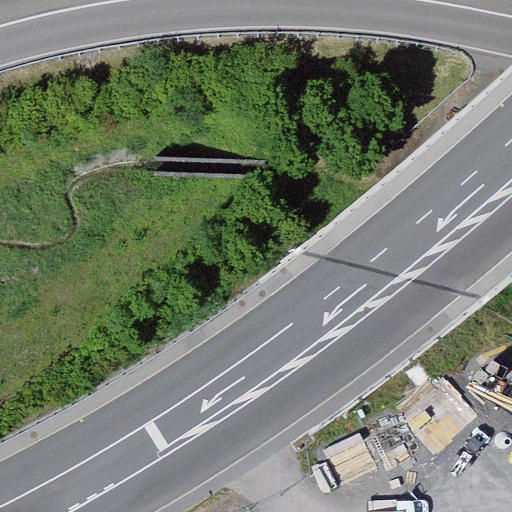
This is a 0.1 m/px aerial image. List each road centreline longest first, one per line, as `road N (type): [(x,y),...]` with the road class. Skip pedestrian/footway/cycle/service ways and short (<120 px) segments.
road 1 (motorway): [(511,42),(324,12),(237,12),(77,30),(0,51)]
road 2 (secondary): [(123,511),(281,412),(511,225)]
road 3 (secondary): [(351,266),(228,356),(0,487)]
road 4 (secondary): [(351,266),(277,352),(159,440),(114,511)]
road 5 (secondary): [(511,127),(351,266)]
